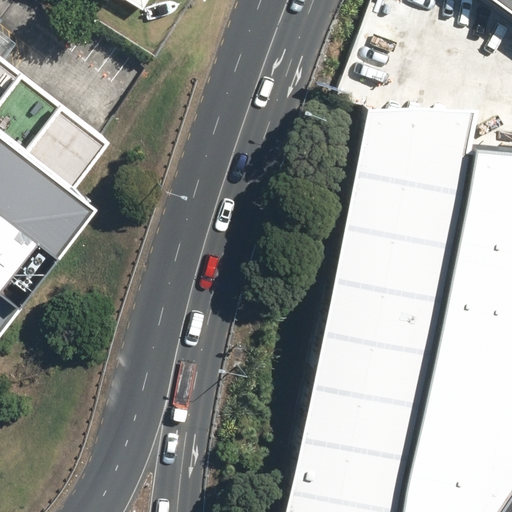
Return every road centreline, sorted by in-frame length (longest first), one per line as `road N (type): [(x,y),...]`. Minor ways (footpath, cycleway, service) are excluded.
road 1 (primary): [(92,511),(202,243)]
road 2 (primary): [(202,243),(185,511)]
road 3 (primary): [(287,0),(202,243)]
